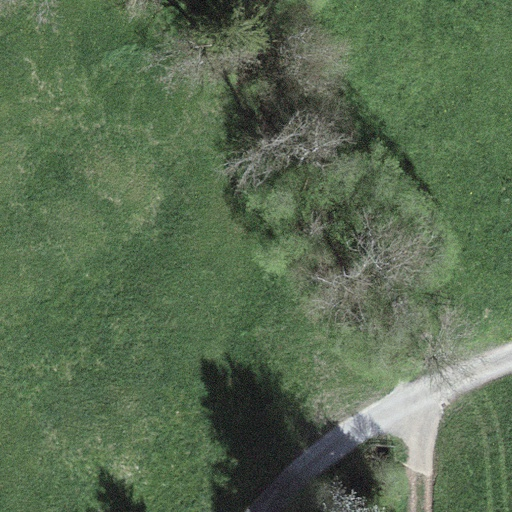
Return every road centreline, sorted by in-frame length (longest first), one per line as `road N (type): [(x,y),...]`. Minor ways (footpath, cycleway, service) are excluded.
road 1 (track): [(511,351),(395,405),(320,456),(268,511)]
road 2 (track): [(418,511),(415,481),(433,387)]
